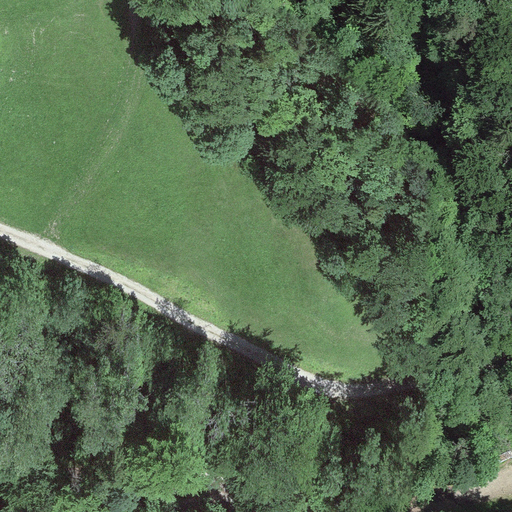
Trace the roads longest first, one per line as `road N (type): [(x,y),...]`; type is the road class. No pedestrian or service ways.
road 1 (track): [(0,250),(324,383),(389,385),(511,357)]
road 2 (track): [(164,511),(283,499),(349,511)]
